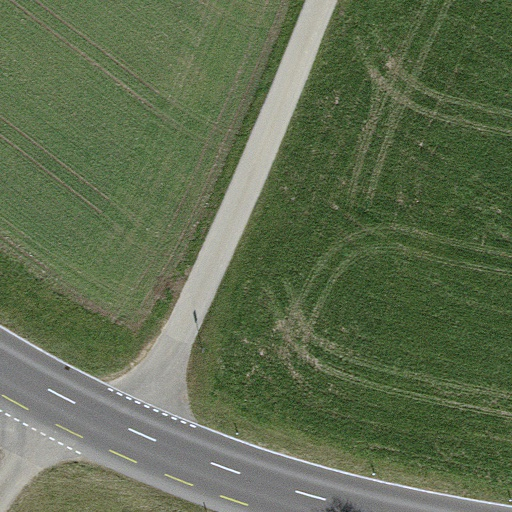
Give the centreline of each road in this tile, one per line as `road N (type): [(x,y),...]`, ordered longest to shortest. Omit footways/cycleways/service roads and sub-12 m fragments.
road 1 (track): [(319,0),(137,433)]
road 2 (tertiary): [(0,361),(137,433),(248,477),(373,511)]
